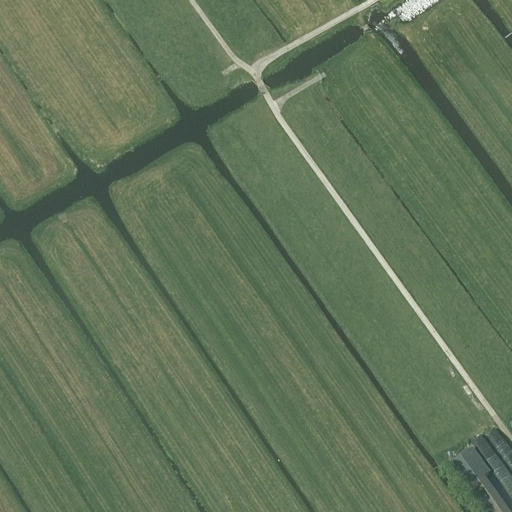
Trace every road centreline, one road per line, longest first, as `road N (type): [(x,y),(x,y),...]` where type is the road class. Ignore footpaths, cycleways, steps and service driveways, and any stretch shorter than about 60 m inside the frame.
road 1 (track): [(511,439),(250,71)]
road 2 (track): [(187,0),(250,71),(374,0)]
